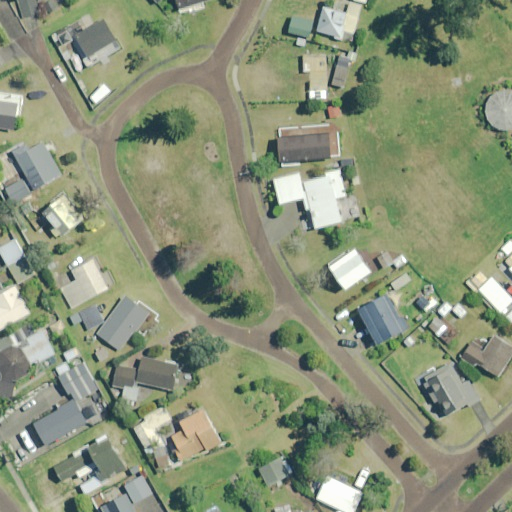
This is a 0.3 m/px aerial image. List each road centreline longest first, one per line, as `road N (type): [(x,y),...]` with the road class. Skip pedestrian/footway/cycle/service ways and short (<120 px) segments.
road 1 (residential): [(260,347),(182,301),(111,182),(105,157),(122,107),(172,74),(210,80)]
road 2 (residential): [(292,298),(453,479)]
road 3 (residential): [(210,80),(221,92),(265,242),(292,298)]
road 4 (residential): [(424,506),(318,381),(260,347)]
